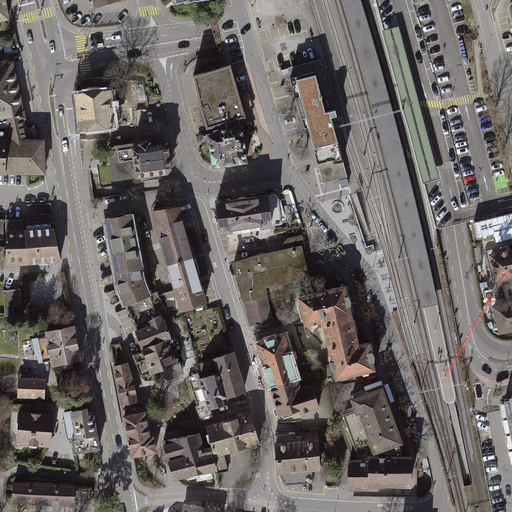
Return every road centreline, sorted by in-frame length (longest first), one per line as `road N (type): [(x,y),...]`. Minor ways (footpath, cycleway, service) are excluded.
road 1 (secondary): [(482,355),(437,115),(408,49),(387,36),(325,23),(210,35)]
road 2 (residential): [(284,171),(365,266),(445,509)]
road 3 (residential): [(203,181),(267,426),(267,500)]
road 4 (primary): [(126,503),(87,308)]
road 5 (residential): [(445,509),(267,500)]
road 6 (residential): [(284,171),(238,0)]
road 7 (primary): [(69,209),(44,58)]
road 8 (residential): [(161,52),(187,164),(203,181)]
road 9 (residential): [(69,209),(175,193),(203,181)]
road 10 (residential): [(482,0),(511,124)]
